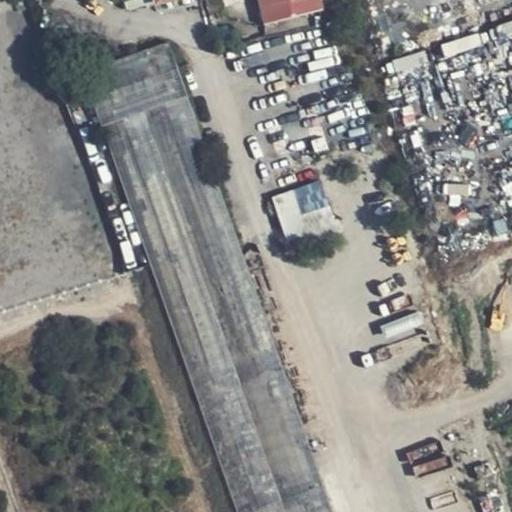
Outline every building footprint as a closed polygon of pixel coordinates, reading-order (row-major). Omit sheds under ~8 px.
[(156,0),(123,0),(127,11),(157,2),(156,0)] [(258,0),(266,25),(327,7),(324,0),(258,0)] [(90,71),(243,511),(339,511),(175,42),(90,71)] [(322,177),(269,196),(289,251),(346,231),(341,219),(337,220),(322,177)] [(511,423),(491,431),(511,496),(511,423)]
